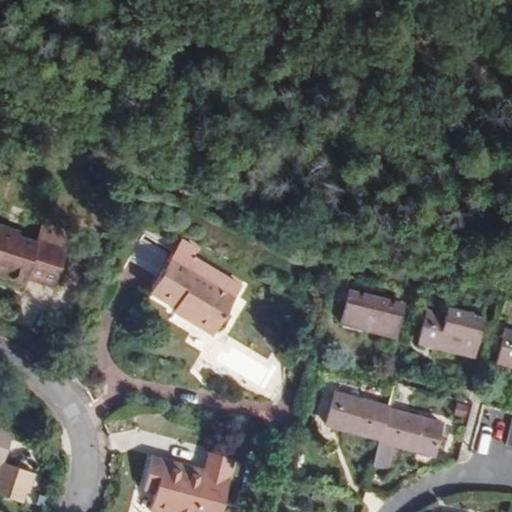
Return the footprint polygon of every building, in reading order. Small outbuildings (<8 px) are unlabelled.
[(0,226),(0,275),(25,284),(27,280),(54,289),(73,234),(44,225),(38,243),(21,238),(22,234),(0,226)] [(195,258),(200,250),(184,239),(179,248),(195,258)] [(213,336),(243,287),(195,258),(179,248),(151,293),(176,308),(189,316),(189,321),(213,336)] [(348,291),(340,325),(395,339),(403,304),(348,291)] [(189,316),(176,308),(173,312),(189,321),(189,316)] [(427,312),(418,344),(473,358),(484,317),(447,308),(445,316),(427,312)] [(511,332),(504,330),(496,364),(511,367),(511,332)] [(381,440),(388,409),(389,407),(335,393),(326,426),(381,440)] [(434,457),(442,424),(388,409),(381,440),(374,467),(388,470),(394,446),(434,457)] [(0,462),(4,464),(15,434),(0,428),(0,462)] [(204,469),(154,456),(144,492),(156,496),(150,511),(220,511),(235,461),(209,454),(204,469)] [(34,475),(18,470),(16,477),(0,471),(0,496),(24,504),(34,475)]
